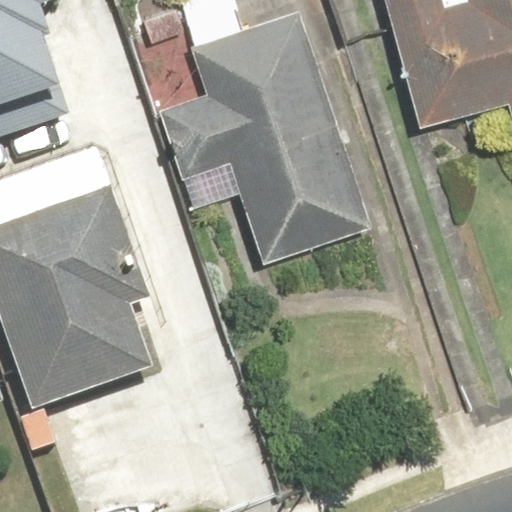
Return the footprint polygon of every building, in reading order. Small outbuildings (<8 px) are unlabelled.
[(0,0),(0,135),(73,112),(46,26),(60,22),(53,0),(0,0)] [(511,0),(401,0),(436,121),(511,99),(511,0)] [(193,175),(243,157),(278,258),(385,221),(311,6),(204,43),(218,84),(167,101),(193,175)] [(0,185),(0,287),(44,414),(29,419),(41,451),(66,442),(55,410),(171,369),(148,305),(165,299),(112,146),(0,185)] [(0,405),(27,396),(0,326),(0,405)] [(86,447),(45,460),(60,511),(65,511),(102,501),(86,447)]
